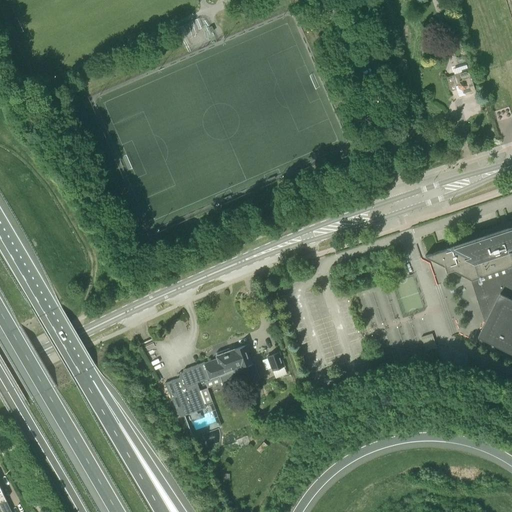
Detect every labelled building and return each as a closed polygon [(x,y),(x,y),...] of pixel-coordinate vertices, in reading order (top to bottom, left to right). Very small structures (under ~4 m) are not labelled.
[(475,91),(467,65),(453,69),(454,75),(446,77),(450,91),(457,89),(459,96),(466,94),(467,96),(473,94),(472,92),(475,91)] [(411,147),(419,144),(415,129),(406,131),(411,147)] [(511,226),(425,256),(444,266),(446,272),(453,270),(470,279),(484,324),(477,338),(511,354),(511,226)] [(426,351),(436,347),(432,333),(421,337),(426,351)] [(170,371),(182,365),(166,337),(154,342),(153,340),(152,340),(154,342),(143,347),(141,345),(141,346),(160,380),(168,375),(171,381),(175,380),(170,371)] [(207,361),(204,362),(183,370),(182,372),(184,376),(175,380),(171,381),(164,384),(180,417),(204,408),(196,384),(210,379),(219,375),(223,386),(242,379),(243,384),(259,378),(253,362),(252,362),(248,351),(250,350),(249,345),(230,352),(229,349),(216,354),(218,359),(208,363),(207,361)] [(272,371),(285,367),(279,351),(267,356),(267,358),(262,360),(265,370),(271,368),(272,371)] [(256,450),(260,454),(260,455),(268,448),(267,446),(264,443),(256,450)] [(0,511),(11,511),(0,488),(0,511)]
